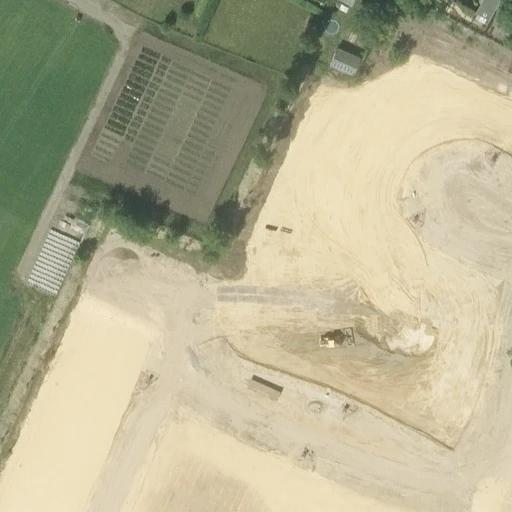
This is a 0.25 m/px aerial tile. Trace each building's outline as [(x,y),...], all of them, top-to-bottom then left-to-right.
[(358,63),(335,53),(329,65),(352,75),(358,63)] [(109,313),(93,349),(116,359),(122,348),(148,360),(159,336),(109,313)] [(105,384),(110,373),(87,362),(71,396),(121,419),(131,397),(105,384)] [(121,419),(71,396),(56,429),(79,440),(84,428),(111,441),(121,419)] [(171,483),(176,472),(192,480),(194,476),(193,475),(212,433),(192,424),(187,435),(173,429),(152,474),(171,483)] [(221,500),(240,460),(227,454),(233,443),(212,433),(193,475),(194,476),(208,482),(204,492),(221,500)] [(85,498),(95,476),(68,463),(74,452),(50,441),(35,475),(85,498)] [(260,501),(278,464),(257,454),(252,466),(240,460),(221,500),(239,508),(242,503),(258,510),(262,501),(260,501)] [(299,473),(278,464),(260,501),(262,501),(276,508),(274,511),(295,511),(306,490),(293,485),(299,473)] [(25,495),(19,493),(13,506),(27,511),(45,511),(48,507),(57,511),(78,511),(85,498),(35,475),(25,495)] [(318,496),(306,490),(295,511),(335,511),(344,494),(323,485),(318,496)] [(335,511),(360,511),(364,504),(344,494),(335,511)] [(171,502),(167,511),(168,511),(181,511),(183,508),(171,502)] [(421,511),(422,510),(397,503),(394,511),(421,511)]
